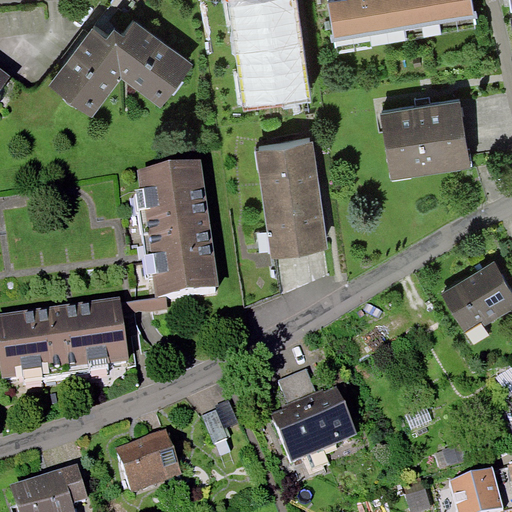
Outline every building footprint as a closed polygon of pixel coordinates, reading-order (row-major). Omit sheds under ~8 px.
[(239,0),(253,94),(316,85),(303,0),(239,0)] [(479,0),(331,0),(339,42),(483,17),(479,0)] [(132,26),(122,19),(114,29),(102,21),(60,79),(93,103),(104,87),(111,92),(129,68),(154,87),(158,81),(172,91),(197,58),(139,16),(132,26)] [(0,105),(14,86),(0,75),(0,105)] [(469,96),(386,109),(394,165),(422,161),(422,164),(455,159),(455,157),(477,153),(469,96)] [(264,143),(279,248),(335,240),(320,136),(264,143)] [(216,223),(208,166),(146,175),(152,217),(146,218),(152,262),(159,261),(164,300),(226,292),(217,232),(212,233),(211,224),(216,223)] [(511,273),(501,256),(447,289),(471,327),(490,316),(493,320),(511,308),(511,273)] [(59,315),(1,322),(10,384),(53,378),(54,384),(97,378),(96,372),(136,367),(128,305),(68,313),(69,318),(60,319),(59,315)] [(278,383),(286,407),(316,395),(308,372),(278,383)] [(309,405),(327,449),(360,435),(342,391),(309,405)] [(309,405),(275,419),(293,463),(327,449),(309,405)] [(171,437),(121,455),(135,494),(170,482),(168,475),(183,470),(171,437)] [(492,467),(449,479),(458,511),(486,511),(503,507),(492,467)] [(84,472),(15,493),(20,511),(79,511),(78,506),(93,501),(84,472)]
